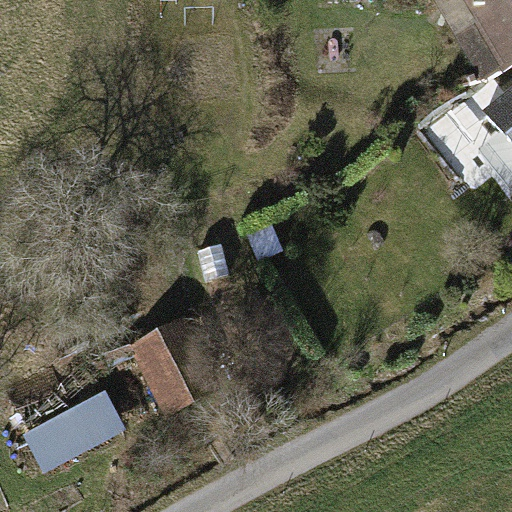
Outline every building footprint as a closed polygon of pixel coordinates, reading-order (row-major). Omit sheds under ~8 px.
[(511,0),(364,0),(436,1),(486,85),(511,69),(511,0)] [(511,91),(484,113),(511,148),(511,91)] [(272,224),(247,234),(259,264),(285,254),(272,224)] [(222,246),(199,253),(207,283),(231,276),(222,246)] [(188,319),(133,346),(168,418),(224,391),(188,319)] [(57,376),(9,396),(17,421),(43,476),(126,434),(103,380),(66,397),(57,376)]
